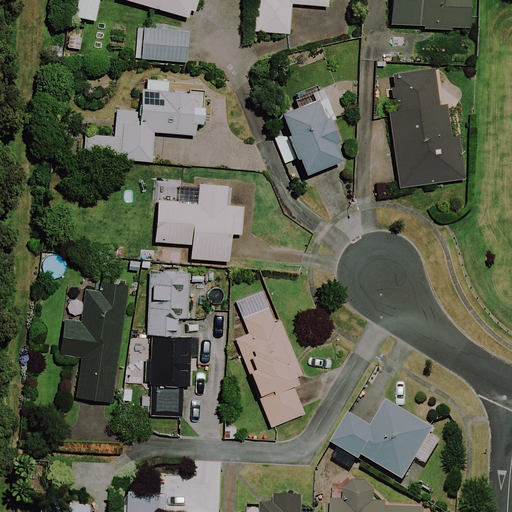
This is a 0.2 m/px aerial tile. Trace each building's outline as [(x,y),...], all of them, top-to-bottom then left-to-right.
[(124,0),(189,18),(192,9),(196,11),(199,0),(124,0)] [(256,0),(253,29),(287,32),(290,4),(330,8),(330,0),(256,0)] [(394,0),(394,25),(420,26),(420,30),(450,32),(450,27),(476,28),(476,0),(394,0)] [(190,32),(147,28),(144,58),(187,62),(190,32)] [(442,107),(438,73),(391,79),(395,111),(391,112),(399,186),(460,179),(452,106),(442,107)] [(195,122),(205,123),(206,107),(200,106),(201,94),(168,91),(169,81),(145,79),(143,109),(119,107),(116,137),(86,135),(85,156),(150,161),(152,131),(194,134),(195,122)] [(323,120),(316,101),(280,114),(288,133),(274,139),(283,163),(299,157),(305,175),(342,161),(335,143),(339,141),(330,118),(323,120)] [(230,186),(200,184),(198,204),(160,201),(156,241),(193,244),(192,258),(229,261),(231,233),(244,234),(247,207),(228,205),(230,186)] [(127,285),(100,281),(99,294),(85,292),(81,320),(67,318),(62,355),(82,358),(77,398),(111,402),(127,285)] [(168,300),(169,285),(151,284),(150,299),(168,300)] [(274,323),(268,308),(243,318),(249,333),(237,338),(270,426),(305,412),(295,385),(304,381),(281,321),(274,323)] [(179,391),(155,390),(155,409),(178,410),(179,391)] [(434,428),(387,401),(373,427),(351,415),(334,445),(360,459),(361,456),(404,480),(416,458),(427,464),(440,440),(430,435),(434,428)] [(425,511),(425,507),(382,505),(377,505),(378,480),(344,479),(343,503),(334,503),(333,511),(425,511)] [(157,511),(159,492),(128,491),(127,511),(157,511)] [(302,511),(304,499),(271,498),(271,508),(263,508),(263,511),(302,511)] [(90,511),(91,505),(53,503),(52,511),(90,511)]
